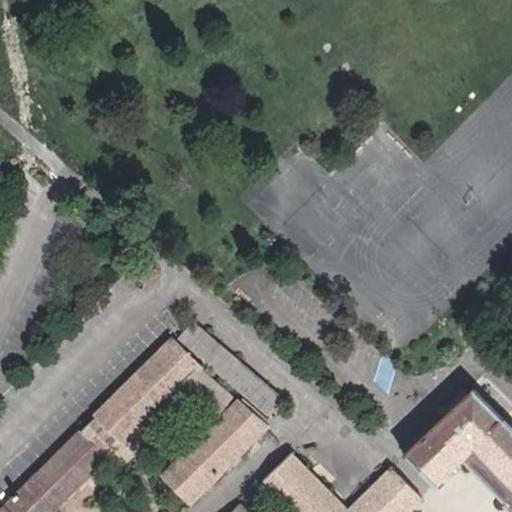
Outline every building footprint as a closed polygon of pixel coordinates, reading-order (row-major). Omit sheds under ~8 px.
[(194,322),(181,337),(268,415),(281,399),(194,322)] [(56,508),(108,457),(103,452),(117,439),(120,443),(179,386),(219,421),(165,474),(192,501),(266,426),(169,340),(93,415),(94,416),(29,481),(56,508)] [(464,460),(475,449),(511,486),(511,429),(473,390),(405,455),(437,487),(464,460)] [(511,486),(475,449),(464,460),(506,503),(505,504),(511,510),(511,486)] [(345,511),(348,509),(292,453),(261,483),(289,511),(345,511)] [(408,511),(422,499),(391,467),(348,509),(345,511),(408,511)] [(52,511),(56,508),(29,481),(0,509),(0,511),(52,511)] [(248,511),(240,503),(231,511),(248,511)]
